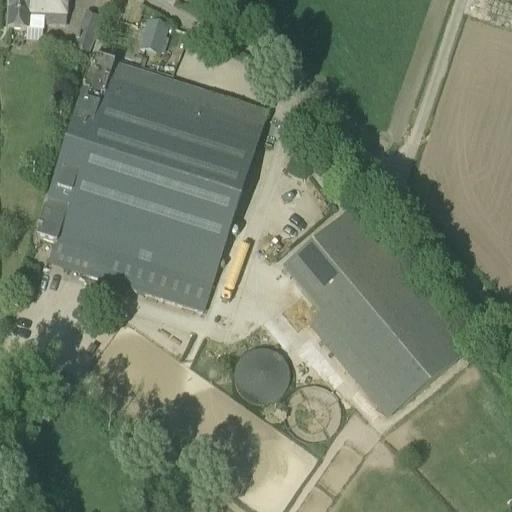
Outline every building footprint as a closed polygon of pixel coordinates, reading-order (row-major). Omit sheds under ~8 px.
[(7,0),(6,31),(42,33),(42,27),(65,28),(66,0),(7,0)] [(87,60),(101,20),(84,14),(70,54),(87,60)] [(159,59),(168,30),(146,23),(138,52),(159,59)] [(267,117),(93,61),(36,240),(93,259),(86,279),(203,316),(267,117)] [(388,424),(471,353),(355,214),(283,274),(322,320),(309,330),(388,424)] [(256,353),(250,385),(282,391),(288,358),(256,353)] [(37,424),(34,437),(46,440),(49,426),(37,424)]
